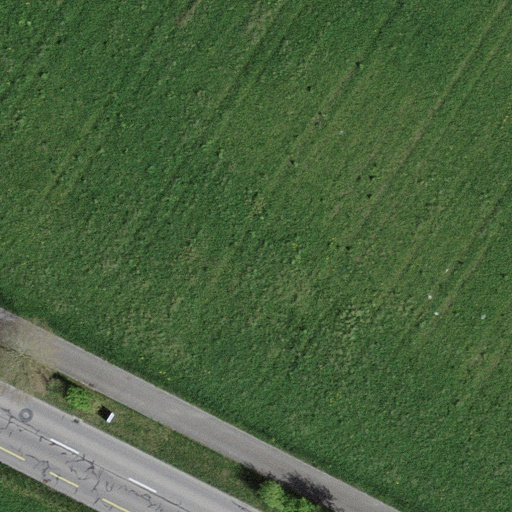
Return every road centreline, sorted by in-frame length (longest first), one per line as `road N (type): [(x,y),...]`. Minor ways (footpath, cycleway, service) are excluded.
road 1 (track): [(363,511),(0,327)]
road 2 (secondary): [(176,511),(0,421)]
